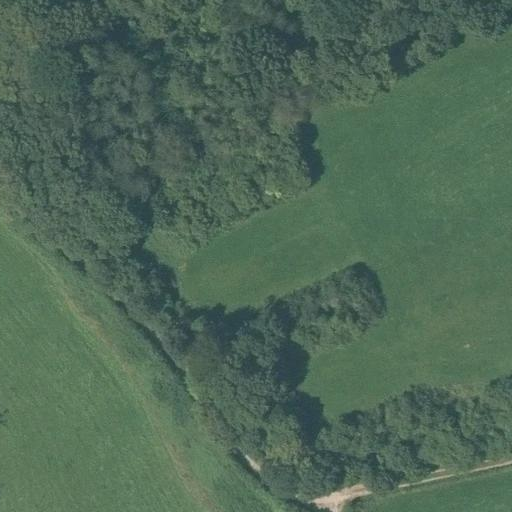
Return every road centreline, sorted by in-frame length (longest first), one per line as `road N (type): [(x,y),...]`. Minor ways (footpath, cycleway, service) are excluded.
road 1 (track): [(0,184),(48,242),(116,298),(236,451),(270,484),(320,511)]
road 2 (track): [(511,458),(314,506)]
